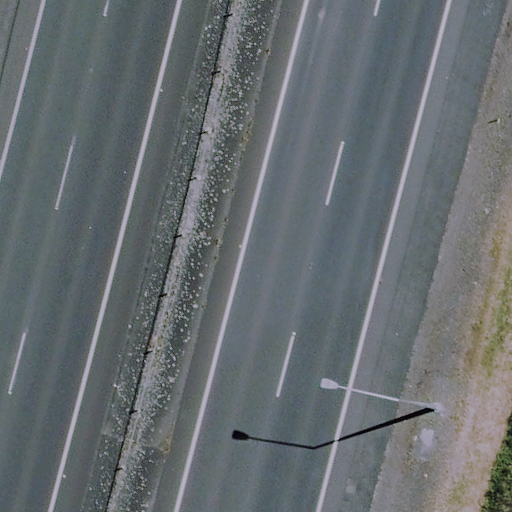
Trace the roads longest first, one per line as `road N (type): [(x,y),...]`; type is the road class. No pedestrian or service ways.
road 1 (motorway): [(381,0),(248,511)]
road 2 (motorway): [(0,427),(109,0)]
